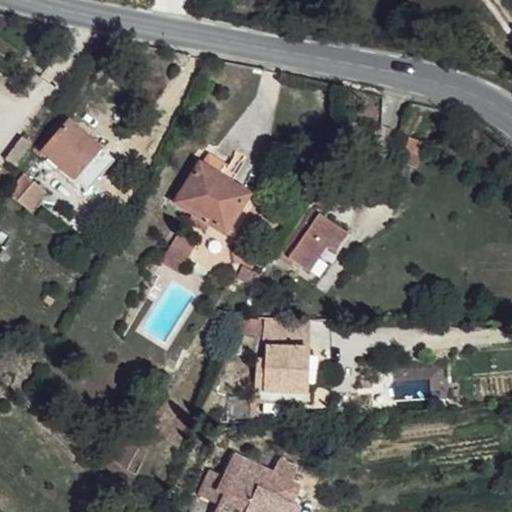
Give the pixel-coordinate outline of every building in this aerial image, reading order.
[(102,144),(70,120),(46,154),(80,177),(102,144)] [(244,191),(192,162),(171,201),(223,230),(244,191)] [(34,183),(24,175),(11,190),(21,198),(34,183)] [(356,230),(326,210),(296,254),(317,269),(334,244),(342,250),(356,230)] [(196,241),(178,232),(163,258),(181,268),(196,241)] [(282,319),(242,318),(241,337),(258,338),(258,343),(282,344),(282,319)] [(324,322),(285,324),(286,336),(325,334),(324,322)] [(304,351),(264,348),(262,389),(302,392),(304,351)] [(298,486),(233,455),(218,488),(226,491),(215,511),(294,511),(297,506),(289,503),(298,486)] [(133,511),(138,504),(116,493),(107,511),(133,511)]
